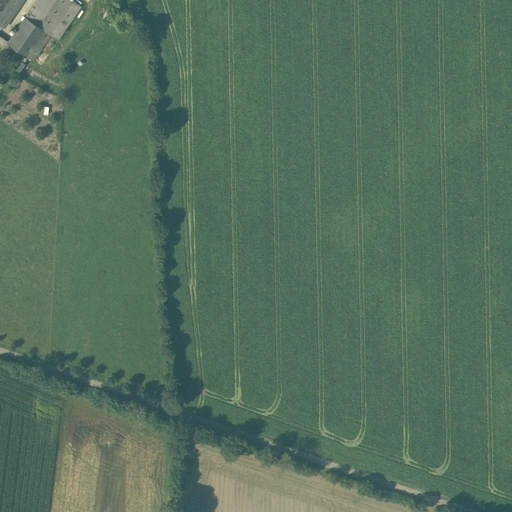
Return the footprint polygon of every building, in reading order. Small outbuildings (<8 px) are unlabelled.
[(0,0),(0,12),(8,0),(0,0)] [(8,0),(0,12),(0,23),(5,27),(23,0),(8,0)] [(81,6),(71,0),(36,0),(25,16),(51,34),(50,35),(58,40),(81,6)] [(51,34),(25,16),(8,42),(7,43),(9,44),(33,61),(50,35),(51,34)] [(5,40),(0,48),(0,49),(4,52),(9,44),(7,43),(8,42),(5,40)]
